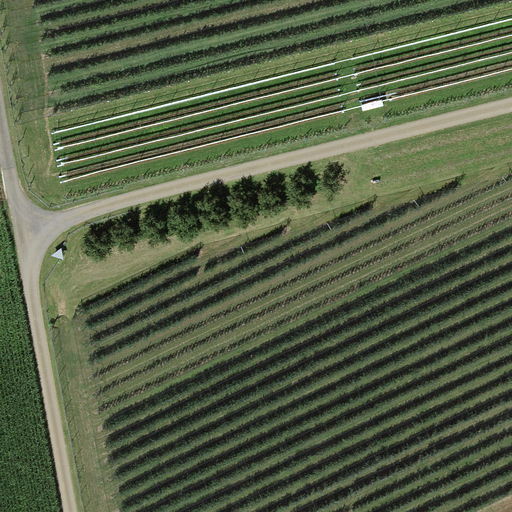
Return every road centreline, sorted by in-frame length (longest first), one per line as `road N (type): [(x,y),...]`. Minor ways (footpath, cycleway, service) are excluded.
road 1 (track): [(18,234),(511,103)]
road 2 (unclassified): [(71,511),(0,121)]
